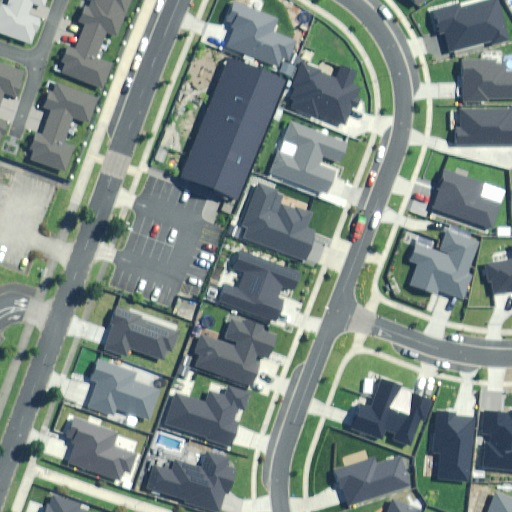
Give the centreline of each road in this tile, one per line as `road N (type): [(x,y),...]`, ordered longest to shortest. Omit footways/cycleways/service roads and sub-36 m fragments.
road 1 (residential): [(0,479),(179,0)]
road 2 (residential): [(337,311),(400,142),(406,102),(391,45),(353,0)]
road 3 (residential): [(282,511),(285,443),(337,311)]
road 4 (residential): [(511,357),(448,351),(337,311)]
